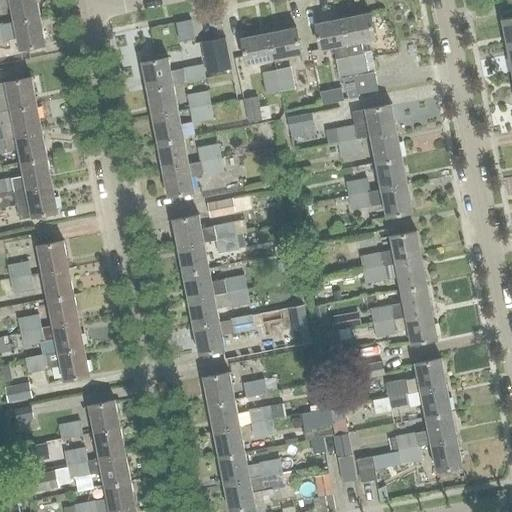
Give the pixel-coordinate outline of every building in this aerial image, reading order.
[(0,0),(0,9),(1,10),(1,9),(13,6),(15,21),(42,16),(39,0),(0,0)] [(371,12),(344,18),(356,77),(361,76),(369,74),(363,41),(376,38),(371,12)] [(15,21),(2,23),(5,38),(5,40),(19,37),(20,48),(47,43),(42,16),(15,21)] [(511,16),(503,18),(508,45),(511,44),(511,16)] [(356,77),(344,18),(317,23),(322,49),(336,46),(342,80),(356,77)] [(270,32),(275,59),(302,53),(297,27),(270,32)] [(275,59),(270,32),(243,38),(248,64),(275,59)] [(225,37),(201,42),(208,74),(231,69),(225,37)] [(143,62),(148,89),(174,84),(206,78),(203,65),(171,71),(169,57),(143,62)] [(290,67),(277,70),(281,90),(294,88),(290,67)] [(268,93),(281,90),(277,70),(263,73),(268,93)] [(361,76),(356,77),(359,94),(379,90),(375,73),(369,74),(361,76)] [(0,111),(11,109),(38,104),(33,77),(6,82),(0,83),(0,111)] [(356,77),(342,80),(344,88),(344,91),(347,91),(349,99),(360,97),(359,94),(356,77)] [(174,84),(148,89),(153,116),(179,110),(174,84)] [(344,88),(334,90),(337,103),(346,101),(344,91),(344,88)] [(192,108),(212,104),(209,91),(189,95),(192,108)] [(263,120),(258,96),(244,99),(248,123),(263,120)] [(368,108),(368,109),(352,112),(355,125),(337,128),(340,141),(360,137),(373,135),(398,130),(393,103),(368,108)] [(0,118),(1,125),(0,125),(0,138),(5,138),(44,130),(38,104),(11,109),(0,111),(0,118)] [(212,104),(192,108),(195,122),(214,118),(212,104)] [(158,142),(184,137),(179,110),(153,116),(158,142)] [(314,126),(312,112),(287,117),(291,137),(303,135),(302,128),(314,126)] [(44,130),(5,138),(0,138),(0,153),(8,152),(7,151),(19,148),(21,162),(49,157),(44,130)] [(373,135),(378,162),(404,157),(398,130),(373,135)] [(189,163),(189,162),(184,137),(158,142),(163,169),(189,163)] [(360,137),(340,141),(343,155),(363,151),(360,139),(360,137)] [(198,146),(201,160),(221,156),(219,143),(198,146)] [(192,176),(204,174),(204,175),(224,171),(221,156),(201,160),(189,162),(189,163),(163,169),(168,196),(195,191),(192,176)] [(0,193),(54,183),(49,157),(21,162),(24,175),(0,179),(0,193)] [(378,162),(384,188),(409,183),(404,157),(378,162)] [(224,182),(226,191),(244,188),(242,178),(224,182)] [(347,182),(350,195),(370,191),(368,178),(347,182)] [(59,210),(54,183),(0,193),(0,207),(18,204),(21,218),(33,216),(59,210)] [(414,210),(409,183),(384,188),(370,191),(350,195),(353,208),(385,202),(388,215),(414,210)] [(252,209),(249,194),(207,203),(210,218),(252,209)] [(215,240),(237,236),(248,233),(245,220),(203,228),(200,214),(174,219),(179,247),(205,242),(215,240)] [(362,256),(365,270),(423,258),(418,231),(392,236),(394,249),(362,256)] [(239,249),(237,236),(215,240),(217,254),(239,249)] [(38,246),(44,273),(70,268),(64,241),(38,246)] [(205,242),(179,247),(184,273),(210,268),(205,242)] [(403,289),(428,284),(423,258),(365,270),(367,282),(400,275),(403,289)] [(11,280),(32,276),(29,262),(8,266),(11,280)] [(70,268),(44,273),(49,300),(75,294),(70,268)] [(189,300),(247,289),(244,275),(213,281),(210,268),(184,273),(189,300)] [(32,276),(11,280),(13,292),(35,288),(32,276)] [(373,309),(375,322),(434,311),(428,284),(403,289),(405,303),(373,309)] [(247,289),(189,300),(194,326),(221,321),(218,308),(250,302),(247,289)] [(54,325),(54,326),(80,321),(75,294),(49,300),(54,325)] [(329,323),(325,304),(313,307),(316,325),(329,323)] [(439,338),(434,311),(375,322),(378,335),(411,329),(413,343),(439,338)] [(361,324),(359,312),(331,317),(333,329),(361,324)] [(18,319),(21,333),(42,328),(42,327),(40,315),(18,319)] [(255,329),(253,315),(233,318),(235,332),(255,329)] [(85,347),(80,321),(54,326),(42,328),(21,333),(23,346),(45,342),(45,341),(56,338),(59,352),(85,347)] [(226,349),(221,321),(194,326),(200,354),(226,349)] [(306,322),(293,325),(297,344),(310,342),(306,322)] [(335,347),(335,351),(330,352),(332,363),(353,360),(350,348),(343,349),(340,330),(327,332),(330,348),(335,347)] [(26,358),(29,373),(51,369),(51,368),(62,366),(65,380),(91,374),(85,347),(59,352),(26,358)] [(420,377),(407,380),(410,391),(410,393),(422,391),(422,389),(448,384),(443,357),(416,362),(420,377)] [(366,365),(368,377),(386,373),(384,362),(366,365)] [(204,377),(209,404),(236,399),(231,372),(204,377)] [(245,383),(248,396),(268,392),(265,379),(245,383)] [(407,380),(387,384),(390,395),(390,397),(410,393),(410,391),(407,380)] [(5,387),(8,403),(33,398),(29,382),(5,387)] [(422,391),(410,393),(413,406),(425,404),(425,405),(427,415),(453,410),(448,384),(422,389),(422,391)] [(410,393),(390,397),(393,410),(413,406),(410,393)] [(236,399),(209,404),(214,431),(241,426),(236,399)] [(89,405),(94,432),(121,427),(116,400),(89,405)] [(253,423),(273,420),(271,406),(251,409),(253,423)] [(12,411),(14,423),(34,418),(32,407),(12,411)] [(301,414),(304,432),(332,427),(329,409),(301,414)] [(427,415),(430,429),(418,431),(397,435),(400,448),(421,444),(432,442),(459,437),(453,410),(427,415)] [(34,418),(14,423),(16,433),(36,429),(34,418)] [(273,420),(253,423),(256,436),(276,433),(273,420)] [(59,424),(62,438),(83,435),(80,421),(59,424)] [(241,426),(214,431),(219,458),(246,452),(241,426)] [(94,432),(99,458),(127,453),(121,427),(94,432)] [(351,431),(337,434),(342,455),(355,453),(351,431)] [(464,464),(459,437),(432,442),(438,469),(464,464)] [(47,443),(30,446),(33,461),(50,458),(47,443)] [(421,444),(400,448),(403,461),(423,457),(421,444)] [(67,465),(88,461),(85,447),(64,451),(67,465)] [(248,465),(246,452),(219,458),(224,483),(251,478),(248,465)] [(99,458),(88,461),(67,465),(70,479),(90,475),(102,473),(105,485),(132,480),(127,453),(99,458)] [(375,467),(373,454),(357,457),(361,482),(377,479),(375,467)] [(281,458),(261,462),(264,476),(284,472),(281,458)] [(58,487),(55,471),(27,477),(30,493),(58,487)] [(256,506),(254,491),(266,489),(286,485),(284,473),(284,472),(264,476),(251,478),(224,483),(229,511),(256,506)] [(291,472),(284,473),(286,485),(287,488),(294,486),(291,472)] [(332,495),(328,474),(314,476),(318,498),(332,495)] [(17,503),(32,501),(30,493),(27,477),(12,480),(17,503)] [(110,511),(137,506),(132,480),(105,485),(107,498),(95,501),(97,511),(109,511),(110,511)] [(335,511),(332,495),(318,498),(321,511),(335,511)] [(75,504),(76,511),(97,511),(95,501),(75,504)]
